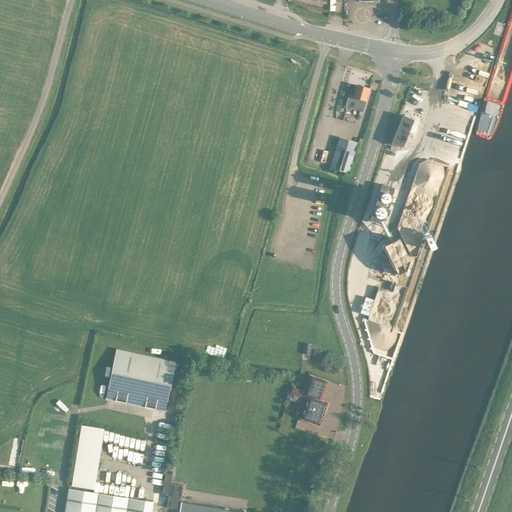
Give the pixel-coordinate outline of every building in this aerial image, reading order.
[(363,110),(369,88),(356,85),(353,96),(349,94),(346,105),(363,110)] [(429,93),(417,88),(410,106),(422,110),(429,93)] [(391,142),(402,147),(414,119),(402,114),(391,142)] [(339,136),(329,168),(347,174),(357,142),(339,136)] [(369,219),(382,223),(394,188),(382,183),(369,219)] [(399,237),(383,245),(395,267),(398,274),(407,270),(410,260),(399,237)] [(367,286),(363,302),(371,304),(375,288),(367,286)] [(391,357),(395,345),(384,340),(380,352),(391,357)] [(302,353),(311,354),(312,343),(304,342),(302,353)] [(116,347),(106,398),(165,410),(176,360),(116,347)] [(327,381),(311,375),(304,395),(309,397),(301,418),(320,425),(328,402),(320,400),(327,381)] [(296,395),(299,388),(293,386),(291,393),(296,395)] [(80,424),(72,485),(98,489),(99,481),(97,481),(104,427),(80,424)] [(30,431),(28,438),(36,441),(39,433),(30,431)] [(26,448),(25,457),(35,458),(36,450),(26,448)] [(173,471),(167,470),(162,494),(168,495),(166,507),(178,510),(183,485),(171,483),(173,471)] [(153,474),(150,485),(160,488),(164,477),(153,474)] [(11,486),(20,488),(22,479),(12,477),(11,486)] [(150,511),(152,501),(69,488),(64,511),(150,511)] [(181,501),(179,511),(245,511),(246,511),(181,501)]
